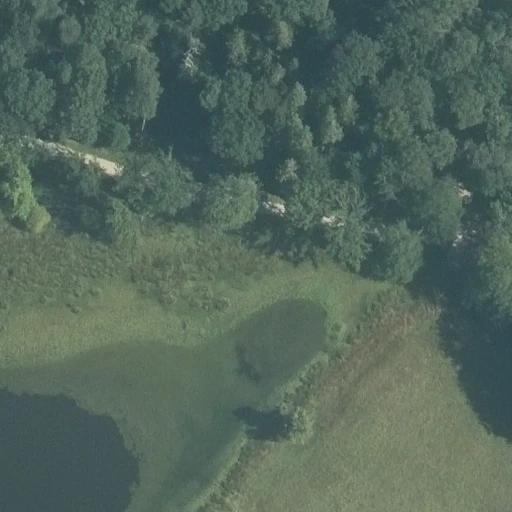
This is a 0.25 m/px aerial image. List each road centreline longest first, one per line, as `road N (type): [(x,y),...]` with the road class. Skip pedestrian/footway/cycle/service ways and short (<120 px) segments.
road 1 (track): [(496,245),(194,194),(0,140)]
road 2 (track): [(287,0),(370,48),(511,266)]
